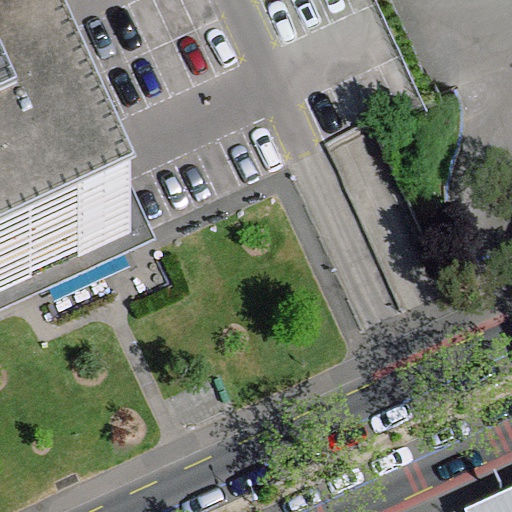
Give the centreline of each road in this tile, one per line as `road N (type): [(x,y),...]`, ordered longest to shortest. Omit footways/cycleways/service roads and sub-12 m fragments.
road 1 (tertiary): [(511,335),(132,511)]
road 2 (tertiary): [(356,511),(511,440)]
